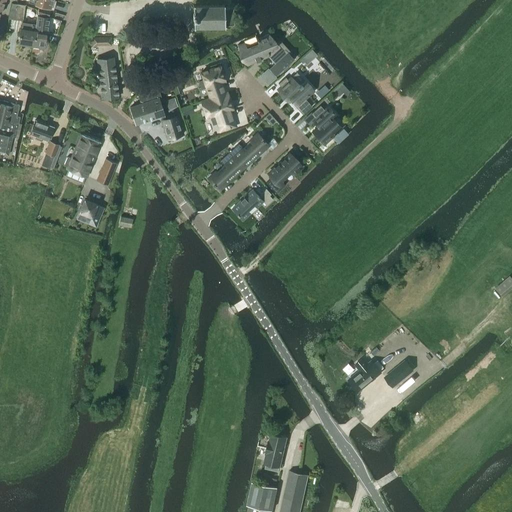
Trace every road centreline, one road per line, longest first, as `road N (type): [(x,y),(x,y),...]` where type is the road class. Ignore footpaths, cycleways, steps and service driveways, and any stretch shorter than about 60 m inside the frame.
road 1 (tertiary): [(384,511),(197,223)]
road 2 (tertiary): [(51,82),(121,121),(180,202)]
road 3 (residential): [(197,223),(297,135)]
